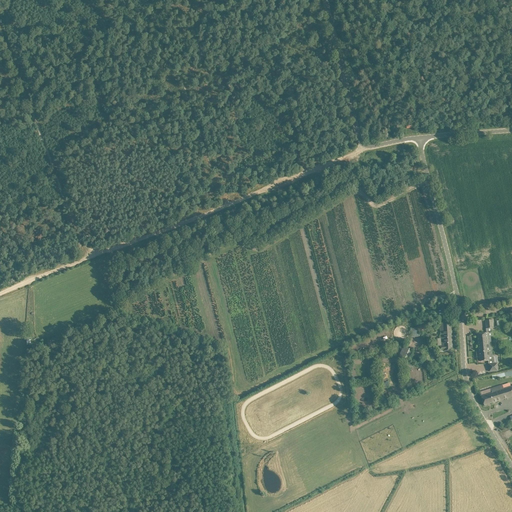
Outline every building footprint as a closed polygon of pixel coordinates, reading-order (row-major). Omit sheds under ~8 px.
[(494,320),(491,320),(486,320),(486,329),(494,328),(494,320)] [(441,336),(439,336),(439,338),(441,338),(441,343),(442,345),(442,346),(440,347),(440,350),(444,350),(444,351),(448,351),(453,350),(451,321),(439,322),(441,335),(441,336)] [(412,336),(420,335),(419,327),(411,328),(412,336)] [(482,333),(477,334),(479,352),(480,352),(481,361),(486,361),(488,361),(489,361),(489,371),(498,371),(498,363),(495,363),(494,356),(493,356),(491,342),(488,342),(487,336),(487,333),(486,333),(482,333)] [(413,350),(404,346),(399,356),(408,360),(413,350)] [(486,390),(479,392),(480,396),(481,398),(484,406),(511,396),(511,385),(504,388),(502,385),(491,388),(492,392),(488,394),(486,390)]
